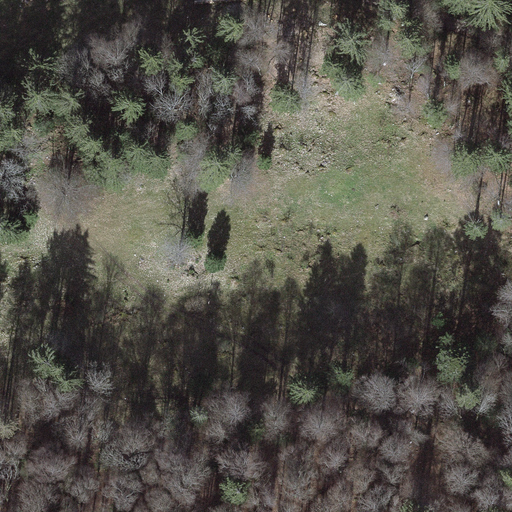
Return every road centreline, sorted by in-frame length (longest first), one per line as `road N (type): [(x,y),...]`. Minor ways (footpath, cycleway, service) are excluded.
road 1 (track): [(511,449),(318,390),(266,351),(161,302),(71,207),(0,175)]
road 2 (track): [(386,0),(511,41)]
